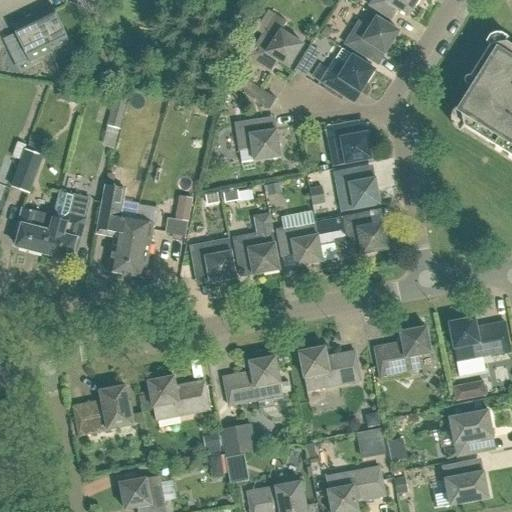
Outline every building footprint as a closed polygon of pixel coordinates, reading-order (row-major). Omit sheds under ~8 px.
[(420,0),(373,0),(369,7),(392,21),(399,11),(409,17),(420,0)] [(49,54),(69,45),(52,8),(31,18),(49,54)] [(242,54),(272,72),(279,62),(289,69),(304,46),(281,31),(288,20),(272,10),(258,32),(264,35),(257,46),(250,42),(242,54)] [(29,64),(49,54),(31,18),(11,28),(29,64)] [(400,33),(377,18),(370,29),(360,22),(345,45),(368,60),(375,49),(385,56),(400,33)] [(330,40),(334,33),(327,29),(323,36),(330,40)] [(511,46),(496,37),(471,77),(479,83),(455,122),(511,157),(511,46)] [(320,66),(313,78),(321,83),(344,98),(351,87),(361,94),(376,71),(371,68),(370,67),(353,56),(342,50),(336,60),(328,72),(320,66)] [(303,58),(296,70),(305,75),(306,76),(313,65),(311,64),(303,58)] [(233,72),(246,80),(254,67),(242,59),(233,72)] [(246,80),(233,72),(226,83),(239,91),(247,80),(246,80)] [(270,111),(278,100),(247,80),(239,91),(270,111)] [(72,93),(69,104),(77,107),(80,95),(72,93)] [(113,103),(106,129),(118,132),(125,107),(113,103)] [(195,104),(193,116),(213,120),(215,108),(195,104)] [(265,133),(263,121),(236,125),(240,152),(242,164),(254,162),(281,158),(277,131),(265,133)] [(355,136),(353,124),(326,129),(333,168),(346,165),(372,160),(367,134),(355,136)] [(11,188),(30,195),(44,157),(25,150),(11,188)] [(364,182),(361,169),(335,174),(342,213),(354,211),(381,206),(376,179),(364,182)] [(269,197),(284,194),(282,184),(267,187),(269,197)] [(321,186),(310,188),(314,205),(324,203),(321,186)] [(127,275),(136,221),(123,219),(127,191),(107,188),(98,237),(115,240),(109,271),(109,272),(127,275)] [(71,261),(76,241),(80,242),(92,199),(61,190),(54,217),(44,254),(71,261)] [(227,204),(241,202),(240,193),(226,195),(227,204)] [(208,206),(220,204),(219,195),(207,197),(208,206)] [(176,221),(188,223),(192,199),(180,197),(176,221)] [(17,247),(44,254),(54,217),(22,208),(18,224),(23,226),(17,247)] [(280,271),(275,245),(273,232),(269,214),(255,217),(258,235),(234,240),(240,270),(252,267),(254,276),(280,271)] [(370,214),(343,219),(316,224),(320,245),(334,243),(337,245),(342,247),(345,247),(348,247),(350,258),(363,255),(389,251),(384,224),(372,226),(370,214)] [(167,220),(165,234),(186,238),(188,223),(176,221),(167,220)] [(136,221),(127,275),(145,278),(146,277),(145,277),(154,224),(136,221)] [(320,245),(316,224),(277,231),(282,258),(294,256),(297,268),(324,263),(320,245)] [(237,279),(232,253),(229,240),(191,248),(196,278),(209,276),(210,284),(237,279)] [(477,329),(475,319),(449,324),(457,363),(511,353),(505,323),(477,329)] [(380,378),(422,370),(420,357),(432,354),(427,328),(401,333),(403,343),(375,349),(380,378)] [(327,358),(326,348),(299,353),(307,392),(361,382),(355,353),(327,358)] [(229,408),(283,397),(276,358),(250,363),(252,373),(224,378),(229,408)] [(176,388),(174,378),(148,383),(156,422),(210,411),(204,382),(176,388)] [(472,383),(453,386),(456,401),(474,397),(472,383)] [(284,396),(292,394),(290,384),(282,385),(284,396)] [(80,437),(109,431),(133,426),(131,413),(126,387),(100,392),(102,402),(74,408),(80,437)] [(474,403),(461,405),(462,411),(475,409),(474,403)] [(457,458),(484,453),(482,441),(494,438),(489,411),(450,419),(457,458)] [(369,428),(381,426),(379,413),(366,416),(369,428)] [(256,452),(252,427),(224,432),(229,457),(244,455),(256,452)] [(383,430),(358,435),(360,444),(385,439),(383,430)] [(207,449),(223,447),(221,435),(205,437),(207,449)] [(404,441),(390,444),(393,462),(407,460),(404,441)] [(229,457),(227,458),(232,482),(249,479),(244,455),(229,457)] [(215,465),(222,465),(222,456),(214,456),(215,465)] [(472,475),(470,463),(443,468),(450,507),(489,499),(484,473),(472,475)] [(332,511),(359,511),(357,503),(385,497),(380,468),(326,478),(332,511)] [(411,476),(413,488),(443,483),(441,471),(411,476)] [(165,511),(159,477),(120,485),(125,511),(138,509),(138,511),(165,511)] [(398,494),(410,492),(407,477),(395,479),(398,494)] [(307,511),(304,496),(302,483),(248,493),(251,511),(307,511)]
